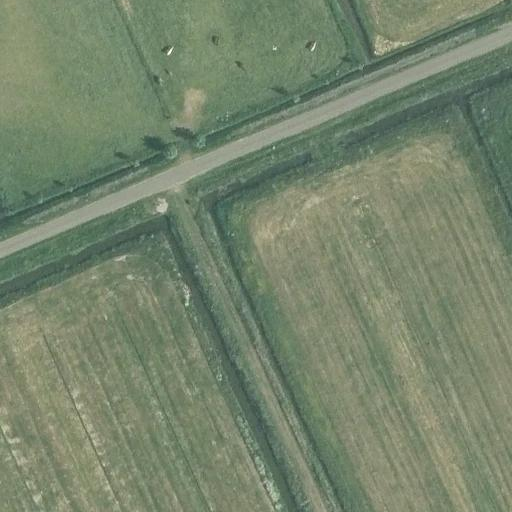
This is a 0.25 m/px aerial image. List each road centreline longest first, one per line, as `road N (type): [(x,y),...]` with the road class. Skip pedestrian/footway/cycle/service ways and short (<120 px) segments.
road 1 (unclassified): [(0,250),(511,34)]
road 2 (track): [(167,180),(316,511)]
